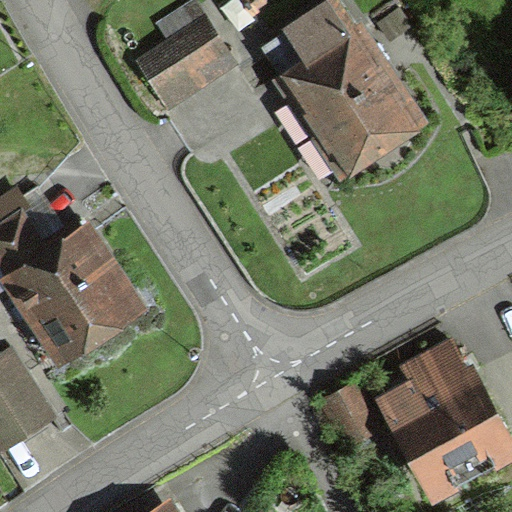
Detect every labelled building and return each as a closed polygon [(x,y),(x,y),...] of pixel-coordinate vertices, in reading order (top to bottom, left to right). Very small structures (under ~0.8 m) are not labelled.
[(405,140),(321,16),(257,60),(341,183),(405,140)] [(129,68),(158,110),(218,70),(190,27),(129,68)] [(0,198),(0,283),(57,379),(133,333),(82,248),(53,265),(10,193),(0,198)] [(423,500),(500,460),(444,353),(367,393),(423,500)] [(0,361),(0,445),(38,422),(0,361)] [(316,410),(336,449),(366,433),(346,395),(316,410)]
